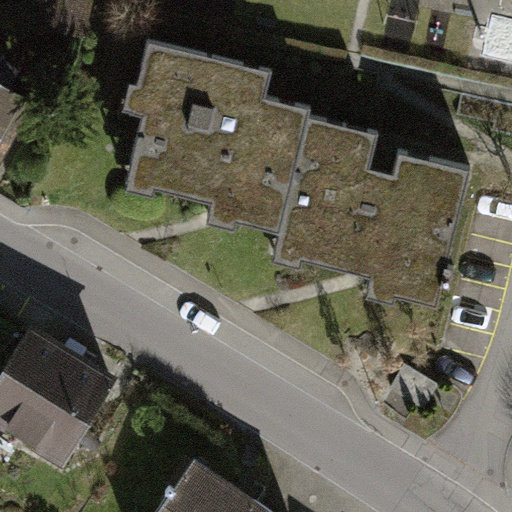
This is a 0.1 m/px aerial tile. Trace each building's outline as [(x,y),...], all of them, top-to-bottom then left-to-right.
[(86,0),(20,0),(14,27),(77,41),(86,0)] [(154,59),(124,199),(208,217),(204,233),(278,249),(303,133),(259,123),(267,84),(154,59)] [(0,70),(0,163),(30,110),(8,98),(18,80),(0,70)] [(374,150),(303,133),(278,249),(268,278),(291,284),(295,272),(369,291),(363,312),(389,319),(392,310),(435,321),(468,192),(398,174),(391,199),(364,192),(374,150)] [(24,345),(0,383),(0,449),(74,495),(127,408),(24,345)] [(255,511),(195,473),(169,511),(255,511)]
